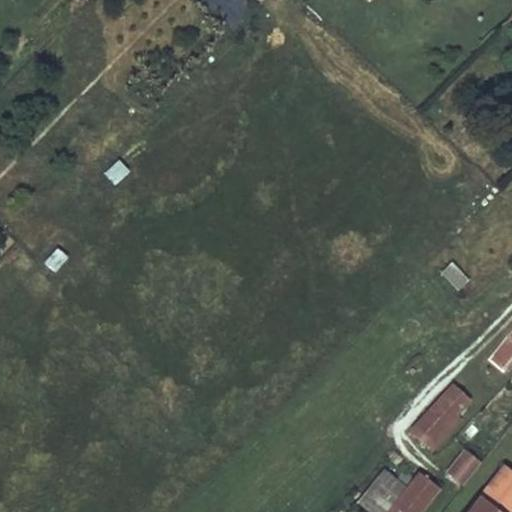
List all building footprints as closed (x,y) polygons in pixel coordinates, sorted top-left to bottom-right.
[(119,157),(105,170),(116,181),(130,168),(119,157)] [(455,260),(443,269),(457,288),(469,278),(455,260)] [(511,357),(511,335),(492,360),(503,368),(511,357)] [(410,431),(426,446),(469,400),(453,385),(410,431)] [(446,472),(465,485),(482,459),(463,446),(446,472)] [(480,497),(468,511),(508,511),(511,508),(511,471),(505,466),(480,497)] [(388,511),(417,511),(437,487),(420,473),(388,511)]
